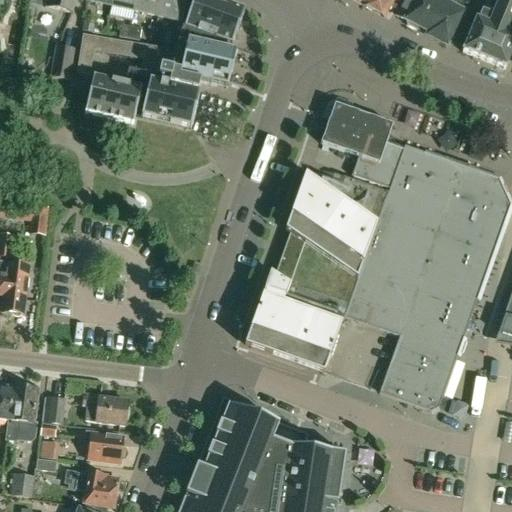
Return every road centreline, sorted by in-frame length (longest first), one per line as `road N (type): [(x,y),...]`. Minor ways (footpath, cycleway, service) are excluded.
road 1 (tertiary): [(194,356),(308,16)]
road 2 (residential): [(194,356),(401,433)]
road 3 (tertiary): [(308,16),(511,96)]
road 4 (residential): [(186,389),(143,375),(0,357)]
road 5 (residential): [(489,390),(493,357),(483,352),(511,252)]
road 6 (tertiary): [(147,511),(186,389)]
